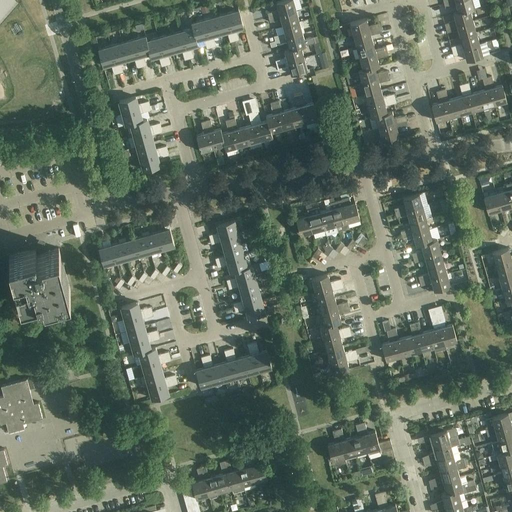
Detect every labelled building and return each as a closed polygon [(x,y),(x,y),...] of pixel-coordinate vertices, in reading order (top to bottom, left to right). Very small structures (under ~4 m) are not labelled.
[(296,11),(293,0),(287,0),(277,3),(279,10),(268,13),(269,18),(296,11)] [(475,8),(472,0),(457,0),(444,4),(445,8),(456,5),(458,11),(458,12),(470,9),(475,8)] [(473,20),(470,9),(458,12),(458,11),(453,13),(455,20),(445,23),(446,28),(473,20)] [(244,26),(239,10),(227,13),(235,41),(239,39),(236,28),(244,26)] [(300,22),(296,11),(269,18),(270,22),(281,19),(283,27),(300,22)] [(235,41),(227,13),(216,17),(221,33),(227,31),(230,42),(235,41)] [(221,33),(216,17),(204,20),(212,47),(216,46),(213,35),(221,33)] [(367,18),(350,23),(354,35),(381,27),(380,23),(369,26),(367,18)] [(212,47),(204,20),(192,23),(194,28),(197,39),(204,37),(207,48),(212,47)] [(476,32),(473,20),(446,28),(447,32),(458,30),(460,36),(476,32)] [(303,34),(300,22),(283,27),(285,33),(274,36),(275,41),(303,34)] [(382,32),(381,27),(354,35),(357,47),(374,42),(372,35),(382,32)] [(199,44),(197,39),(194,28),(182,31),(189,58),(194,57),(191,46),(199,44)] [(189,58),(182,31),(170,34),(175,51),(182,49),(185,60),(189,58)] [(480,43),(476,32),(460,36),(462,44),(451,46),(452,51),(480,43)] [(175,51),(170,34),(158,38),(166,65),(171,64),(168,53),(175,51)] [(304,40),(303,34),(275,41),(276,45),(287,42),(289,49),(302,46),(302,47),(316,43),(314,37),(304,40)] [(147,41),(148,41),(146,36),(135,39),(142,66),(147,65),(144,54),(150,53),(151,53),(147,41)] [(158,38),(148,41),(147,41),(151,53),(150,53),(152,58),(159,56),(162,66),(166,65),(158,38)] [(142,66),(135,39),(123,42),(127,59),(134,57),(137,68),(142,66)] [(127,59),(123,42),(111,46),(119,73),(123,72),(120,61),(127,59)] [(376,49),(374,42),(357,47),(360,58),(388,50),(386,46),(376,49)] [(483,55),(480,43),(452,51),(454,55),(465,52),(467,60),(483,55)] [(119,73),(111,46),(99,49),(104,66),(111,63),(114,74),(119,73)] [(305,57),(302,47),(302,46),(289,49),(284,50),(286,57),(276,60),(277,65),(305,57)] [(389,55),(388,50),(360,58),(363,69),(375,66),(380,65),(378,58),(389,55)] [(308,69),(305,57),(277,65),(278,69),(289,66),(291,74),(308,69)] [(271,59),(264,62),(266,69),(274,66),(271,59)] [(42,75),(0,85),(0,117),(61,102),(52,66),(40,69),(42,75)] [(377,73),(375,66),(363,69),(358,70),(362,82),(389,75),(388,70),(377,73)] [(390,79),(389,75),(362,82),(365,94),(382,90),(379,82),(390,79)] [(507,101),(502,84),(495,87),(492,76),(488,77),(495,104),(507,101)] [(495,104),(488,77),(483,78),(486,89),(479,91),(484,108),(495,104)] [(484,108),(479,91),(472,93),(469,82),(464,83),(472,111),(484,108)] [(472,111),(464,83),(460,85),(463,96),(456,98),(460,114),(472,111)] [(460,114),(456,98),(449,100),(446,89),(441,90),(449,117),(460,114)] [(383,96),(382,90),(365,94),(368,106),(396,98),(394,93),(383,96)] [(449,117),(441,90),(437,91),(440,102),(432,104),(437,121),(449,117)] [(318,119),(313,102),(305,105),(302,94),(298,95),(306,122),(318,119)] [(306,122),(298,95),(293,96),(296,107),(290,109),(295,125),(306,122)] [(138,104),(136,96),(119,101),(123,113),(150,105),(149,101),(138,104)] [(397,103),(396,98),(368,106),(371,118),(376,116),(388,112),(386,106),(397,103)] [(295,125),(290,109),(282,111),(279,100),(275,101),(283,129),(295,125)] [(283,129),(275,101),(270,103),(273,113),(266,115),(268,120),(271,132),(272,132),(283,129)] [(152,110),(150,105),(123,113),(126,125),(131,124),(131,123),(143,120),(141,113),(152,110)] [(393,110),(388,112),(376,116),(379,127),(407,120),(405,115),(395,118),(393,110)] [(268,120),(261,122),(258,111),(253,112),(261,140),(273,137),(272,132),(271,132),(268,120)] [(261,140),(253,112),(249,114),(252,125),(245,127),(250,143),(261,140)] [(150,126),(148,118),(143,120),(131,123),(131,124),(134,135),(161,127),(160,123),(150,126)] [(250,143),(245,127),(238,129),(235,118),(230,119),(238,146),(250,143)] [(222,133),(221,128),(214,130),(210,119),(206,120),(214,148),(224,145),(225,145),(222,133)] [(238,146),(230,119),(226,120),(229,131),(222,133),(225,145),(224,145),(226,150),(238,146)] [(214,148),(206,120),(201,121),(204,133),(197,135),(201,151),(214,148)] [(408,124),(407,120),(379,127),(383,140),(399,135),(397,127),(408,124)] [(163,132),(161,127),(134,135),(138,146),(154,142),(152,135),(163,132)] [(156,149),(154,142),(138,146),(141,158),(168,150),(166,146),(156,149)] [(169,155),(168,151),(168,150),(141,158),(144,170),(160,165),(158,158),(169,155)] [(126,166),(128,173),(141,170),(139,163),(126,166)] [(511,206),(511,204),(507,187),(503,188),(504,191),(496,193),(501,210),(511,206)] [(501,210),(496,193),(489,195),(488,192),(483,193),(489,213),(501,210)] [(423,205),(420,193),(403,198),(405,206),(394,209),(396,213),(423,205)] [(360,218),(356,204),(355,202),(354,198),(350,199),(351,203),(344,205),(348,222),(360,218)] [(330,202),(331,205),(336,225),(348,222),(344,205),(342,199),(330,202)] [(336,225),(331,205),(327,206),(328,209),(320,212),(325,228),(336,225)] [(427,217),(423,205),(396,213),(397,218),(408,215),(410,221),(427,217)] [(325,228),(320,212),(312,214),(311,210),(308,211),(313,231),(325,228)] [(313,231),(308,211),(304,212),(305,216),(297,218),(301,235),(313,231)] [(430,228),(427,217),(410,221),(412,229),(401,232),(402,236),(430,228)] [(209,235),(210,240),(238,232),(234,220),(218,224),(220,232),(209,235)] [(175,245),(171,231),(170,228),(169,225),(165,226),(166,230),(158,232),(163,248),(175,245)] [(504,236),(509,229),(505,226),(500,234),(504,236)] [(452,227),(446,229),(449,240),(455,238),(452,227)] [(433,240),(430,228),(402,236),(403,241),(414,238),(416,245),(421,244),(433,240)] [(163,248),(158,232),(150,234),(149,231),(145,232),(151,252),(163,248)] [(151,252),(145,232),(142,233),(143,236),(135,238),(140,255),(151,252)] [(241,243),(238,232),(210,240),(212,244),(222,241),(224,248),(241,243)] [(367,239),(365,237),(364,236),(358,243),(362,246),(367,239)] [(140,255),(135,238),(128,240),(127,237),(123,238),(128,258),(140,255)] [(128,258),(123,238),(119,239),(120,242),(112,245),(117,261),(128,258)] [(441,250),(438,238),(433,240),(421,244),(423,250),(412,253),(413,258),(441,250)] [(351,249),(356,242),(352,239),(347,247),(351,249)] [(339,252),(345,245),(341,242),(336,250),(339,252)] [(117,261),(112,245),(104,247),(103,243),(99,245),(100,248),(104,265),(117,261)] [(244,255),(241,243),(224,248),(226,255),(215,258),(217,262),(244,255)] [(59,248),(55,249),(57,255),(51,256),(49,251),(46,252),(44,246),(9,255),(21,298),(43,292),(44,298),(71,290),(59,248)] [(328,255),(333,248),(329,246),(324,253),(328,255)] [(509,248),(492,252),(495,265),(511,260),(511,255),(509,248)] [(316,259),(321,251),(318,249),(312,256),(316,259)] [(444,262),(441,250),(413,258),(415,262),(426,259),(428,266),(444,262)] [(247,266),(244,255),(217,262),(218,267),(229,264),(231,272),(236,270),(247,267),(247,266)] [(511,260),(495,265),(499,277),(511,272),(511,260)] [(448,273),(444,262),(428,266),(429,273),(418,276),(420,281),(448,273)] [(182,265),(180,263),(179,263),(174,270),(177,273),(182,265)] [(255,277),(252,265),(247,266),(247,267),(236,270),(238,277),(227,280),(228,284),(255,277)] [(166,276),(171,268),(167,266),(162,273),(166,276)] [(154,279),(159,272),(156,269),(150,276),(154,279)] [(143,282),(148,275),(144,272),(139,279),(143,282)] [(511,272),(499,277),(502,288),(511,285),(511,272)] [(451,285),(448,273),(420,281),(421,285),(432,282),(434,290),(451,285)] [(330,281),(328,274),(312,278),(315,291),(343,283),(341,278),(330,281)] [(131,285),(136,278),(133,275),(128,282),(131,285)] [(259,288),(255,277),(228,284),(229,289),(240,286),(242,293),(259,288)] [(120,289),(125,281),(121,278),(116,286),(120,289)] [(344,288),(343,283),(315,291),(318,302),(335,298),(333,291),(344,288)] [(511,285),(502,288),(505,300),(510,298),(511,297),(511,285)] [(262,300),(259,288),(242,293),(244,300),(233,303),(234,307),(262,300)] [(337,305),(335,298),(318,302),(322,314),(349,306),(348,302),(337,305)] [(265,312),(262,300),(234,307),(236,312),(246,309),(248,317),(265,312)] [(138,302),(122,306),(125,318),(153,311),(151,306),(140,309),(138,302)] [(350,311),(349,306),(322,314),(324,325),(325,325),(337,322),(337,323),(342,321),(339,314),(350,311)] [(154,316),(153,311),(125,318),(128,330),(145,326),(143,318),(154,316)] [(442,315),(438,316),(446,344),(457,341),(453,324),(445,326),(442,315)] [(446,344),(438,316),(433,317),(436,328),(429,330),(434,347),(446,344)] [(434,347),(429,330),(422,332),(419,321),(415,323),(421,344),(422,350),(434,347)] [(339,329),(337,323),(337,322),(325,325),(324,325),(320,326),(323,338),(351,330),(350,326),(339,329)] [(421,344),(415,323),(410,324),(413,335),(406,337),(408,344),(410,354),(422,350),(421,344)] [(147,333),(145,326),(128,330),(131,341),(159,334),(158,330),(147,333)] [(410,354),(408,344),(406,337),(399,339),(396,328),(391,329),(396,344),(399,357),(410,354)] [(399,357),(396,344),(391,329),(387,330),(390,341),(382,343),(387,360),(399,357)] [(352,335),(351,330),(323,338),(326,350),(343,345),(341,338),(352,335)] [(160,339),(159,334),(131,341),(135,353),(139,352),(151,349),(151,348),(149,341),(160,339)] [(116,345),(128,342),(127,336),(115,339),(116,345)] [(271,367),(267,351),(260,353),(257,342),(252,343),(253,344),(260,371),(271,367)] [(260,371),(253,344),(252,343),(247,344),(250,355),(244,357),(248,374),(260,371)] [(345,352),(343,345),(326,350),(330,361),(357,353),(356,349),(345,352)] [(158,354),(156,347),(151,348),(151,349),(139,352),(143,363),(170,356),(169,351),(158,354)] [(248,374),(244,357),(236,359),(233,348),(229,349),(237,377),(248,374)] [(237,377),(229,349),(224,350),(227,361),(220,363),(225,380),(237,377)] [(359,359),(357,353),(330,361),(333,374),(350,369),(348,362),(359,359)] [(225,380),(220,363),(213,365),(210,354),(206,356),(213,383),(225,380)] [(171,360),(170,356),(143,363),(146,375),(162,370),(160,363),(171,360)] [(213,383),(206,356),(201,357),(204,368),(197,370),(201,387),(213,383)] [(397,365),(387,366),(388,374),(398,373),(397,365)] [(320,376),(330,375),(329,367),(319,368),(320,376)] [(164,377),(162,370),(146,375),(149,386),(176,379),(175,374),(164,377)] [(0,396),(0,481),(8,480),(3,465),(8,464),(4,448),(0,449),(0,423),(6,422),(9,432),(25,427),(24,423),(43,417),(38,401),(34,403),(30,389),(34,387),(31,377),(1,386),(4,396),(0,396)] [(178,383),(176,379),(149,386),(152,398),(169,394),(167,386),(178,383)] [(74,417),(83,414),(81,405),(71,407),(74,417)] [(511,425),(511,424),(511,420),(510,417),(511,415),(511,414),(511,412),(509,413),(486,419),(488,426),(485,427),(487,432),(511,425)] [(379,442),(377,438),(375,431),(368,433),(365,422),(360,423),(370,456),(382,453),(381,450),(379,442)] [(370,456),(360,423),(356,424),(359,435),(352,437),(357,454),(358,460),(370,456)] [(511,425),(487,432),(488,436),(496,434),(498,441),(511,437),(511,425)] [(458,439),(457,435),(456,435),(454,427),(430,434),(427,435),(428,439),(431,439),(433,446),(458,439)] [(357,454),(352,437),(345,439),(342,429),(337,430),(345,457),(357,454)] [(346,463),(345,457),(337,430),(333,431),(336,442),(328,444),(333,460),(335,460),(336,463),(339,465),(346,463)] [(468,436),(458,439),(460,444),(464,443),(465,445),(470,443),(468,436)] [(511,437),(498,441),(494,442),(495,449),(492,450),(493,455),(511,449),(511,437)] [(390,439),(379,442),(381,450),(392,447),(390,439)] [(459,452),(457,445),(460,444),(458,439),(433,446),(436,454),(433,455),(434,459),(459,452)] [(394,455),(392,447),(381,450),(382,453),(383,458),(394,455)] [(511,449),(493,455),(488,456),(489,461),(498,459),(500,466),(511,462),(511,449)] [(464,458),(461,459),(459,452),(434,459),(435,462),(438,462),(440,470),(465,462),(464,458)] [(252,453),(248,455),(255,482),(267,479),(262,462),(255,464),(252,453)] [(257,487),(255,482),(248,455),(243,456),(246,467),(239,468),(245,490),(257,487)] [(397,463),(394,455),(383,458),(385,466),(397,463)] [(245,490),(239,468),(232,470),(229,460),(224,461),(232,488),(233,493),(245,490)] [(232,488),(224,461),(220,462),(223,473),(216,475),(221,491),(232,488)] [(466,467),(465,462),(440,470),(442,477),(438,479),(439,482),(460,476),(458,469),(466,467)] [(511,462),(500,466),(502,472),(493,475),(495,480),(511,474),(511,462)] [(221,491),(216,475),(209,477),(206,466),(201,468),(209,495),(221,491)] [(209,495),(201,468),(197,469),(200,479),(192,481),(193,483),(194,488),(196,494),(197,498),(209,495)] [(511,474),(495,480),(496,484),(504,481),(507,489),(511,487),(511,474)] [(466,475),(460,476),(439,482),(440,486),(444,485),(446,492),(467,487),(475,484),(474,480),(468,482),(466,475)] [(430,484),(432,492),(439,490),(437,482),(430,484)] [(194,488),(193,483),(181,486),(183,492),(194,488)] [(467,487),(446,492),(442,494),(444,502),(441,503),(442,506),(461,501),(459,493),(468,491),(467,487)] [(196,494),(194,488),(183,492),(184,497),(196,494)] [(398,511),(396,504),(388,507),(384,492),(380,493),(385,511),(398,511)] [(385,511),(380,493),(375,494),(379,509),(372,511),(385,511)] [(198,500),(197,498),(196,494),(184,497),(186,503),(198,500)] [(372,511),(368,511),(365,511),(361,498),(356,499),(359,511),(372,511)] [(359,511),(356,499),(352,500),(355,511),(347,511),(341,511),(359,511)] [(199,506),(198,500),(186,503),(188,509),(199,506)] [(473,510),(478,508),(477,504),(463,508),(461,501),(442,506),(443,510),(446,509),(446,511),(465,511),(473,510)] [(511,501),(501,505),(502,509),(508,508),(511,506),(511,501)]
